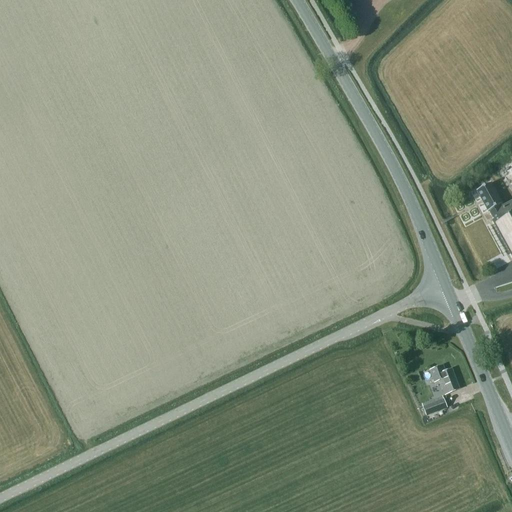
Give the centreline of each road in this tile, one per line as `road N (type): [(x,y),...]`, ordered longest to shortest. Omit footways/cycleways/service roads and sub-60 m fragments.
road 1 (tertiary): [(0,495),(445,287)]
road 2 (primary): [(445,287),(397,176),(296,0)]
road 3 (primary): [(511,446),(445,287)]
